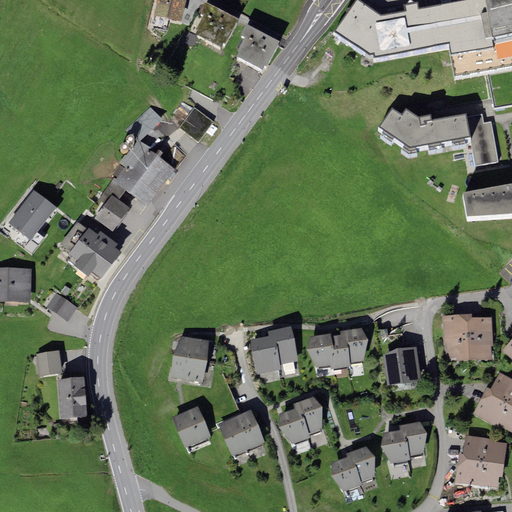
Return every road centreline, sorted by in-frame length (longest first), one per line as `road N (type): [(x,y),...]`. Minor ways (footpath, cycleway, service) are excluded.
road 1 (secondary): [(332,0),(142,250),(104,316),(96,382),(123,483)]
road 2 (residential): [(511,292),(429,316),(441,461),(433,497),(420,511)]
road 3 (residential): [(292,511),(278,442),(233,334)]
